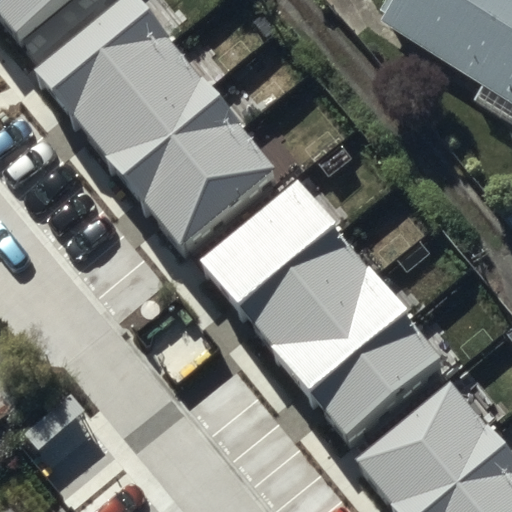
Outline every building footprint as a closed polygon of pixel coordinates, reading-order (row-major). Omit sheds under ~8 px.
[(0,0),(0,32),(20,58),(93,0),(0,0)] [(511,0),(391,0),(378,21),(479,84),(468,101),(510,128),(511,124),(511,0)] [(134,12),(41,89),(190,270),(283,193),(134,12)] [(0,60),(0,104),(22,86),(0,60)] [(299,205),(206,281),(355,462),(448,386),(299,205)] [(511,212),(503,221),(511,231),(511,212)] [(0,420),(5,416),(13,426),(46,399),(0,343),(0,420)] [(511,511),(511,475),(455,408),(372,476),(401,511),(511,511)] [(76,409),(29,448),(40,461),(87,421),(76,409)]
